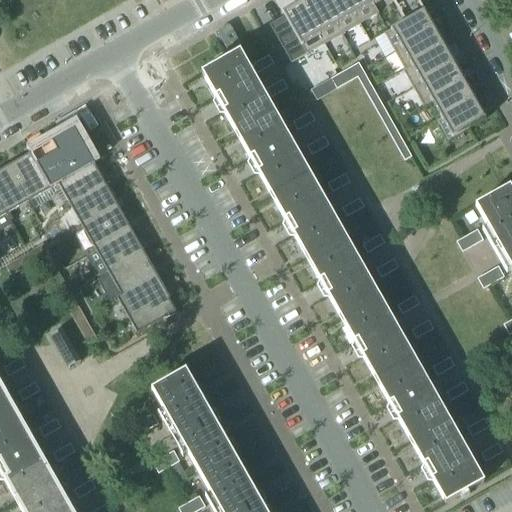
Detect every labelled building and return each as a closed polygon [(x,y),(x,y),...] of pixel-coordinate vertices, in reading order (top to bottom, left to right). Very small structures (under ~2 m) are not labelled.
[(321,0),(306,0),(300,4),(319,37),(324,46),(341,36),(337,27),(321,0)] [(344,0),(321,0),(337,27),(341,36),(359,26),(354,17),(344,0)] [(368,0),(344,0),(354,17),(359,26),(377,16),(378,15),(373,7),(372,7),(368,0)] [(390,0),(401,19),(404,24),(423,13),(415,0),(390,0)] [(300,4),(281,15),(300,48),(305,56),(324,46),(319,37),(300,4)] [(390,32),(383,35),(394,54),(400,50),(434,31),(423,13),(404,24),(390,32)] [(226,27),(218,32),(217,33),(217,34),(217,35),(217,36),(227,53),(228,54),(229,54),(230,54),(239,49),(240,48),(240,47),(240,46),(230,28),(229,27),(228,27),(227,27),(226,27)] [(400,50),(394,54),(400,65),(403,71),(404,71),(444,49),(434,31),(400,50)] [(403,71),(401,72),(402,73),(412,90),(420,85),(454,67),(444,49),(404,71),(403,71)] [(201,76),(353,345),(445,506),(483,485),(239,55),(201,76)] [(250,68),(255,76),(273,66),(268,58),(250,68)] [(357,65),(351,69),(356,79),(363,76),(357,65)] [(420,85),(412,90),(422,108),(422,109),(431,104),(430,103),(464,84),(454,67),(420,85)] [(351,69),(344,73),(350,83),(356,79),(351,69)] [(344,73),(337,77),(343,87),(350,83),(344,73)] [(363,76),(356,79),(362,90),(369,86),(363,76)] [(337,77),(330,81),(336,91),(343,87),(337,77)] [(264,92),(269,101),(287,91),(282,82),(264,92)] [(464,84),(430,103),(431,104),(437,115),(440,120),(440,121),(474,102),(464,84)] [(369,86),(362,90),(368,100),(375,96),(369,86)] [(375,96),(368,100),(374,111),(381,107),(375,96)] [(440,120),(436,123),(447,142),(451,140),(484,121),(474,102),(440,121),(440,120)] [(381,107),(374,111),(380,121),(387,117),(381,107)] [(292,124),(297,133),(314,123),(309,114),(292,124)] [(387,117),(380,121),(386,132),(393,128),(387,117)] [(393,128),(386,132),(392,142),(399,138),(393,128)] [(73,132),(29,157),(49,191),(58,187),(57,186),(92,167),(73,132)] [(399,138),(392,142),(398,152),(405,148),(399,138)] [(306,149),(311,158),(328,148),(323,139),(306,149)] [(405,148),(398,152),(404,163),(410,159),(411,159),(405,148)] [(29,157),(7,169),(27,204),(31,211),(35,209),(31,202),(32,201),(49,191),(29,157)] [(92,167),(57,186),(58,187),(65,200),(68,205),(61,209),(63,213),(70,208),(105,189),(92,167)] [(7,169),(0,173),(0,206),(9,223),(12,222),(8,215),(27,204),(7,169)] [(328,185),(333,194),(349,185),(344,176),(328,185)] [(105,189),(70,208),(80,227),(73,231),(75,235),(83,231),(117,211),(105,189)] [(511,274),(511,195),(508,189),(503,193),(503,192),(480,205),(481,205),(475,208),(511,274)] [(341,211),(346,219),(363,209),(358,201),(341,211)] [(0,232),(11,226),(9,223),(0,206),(0,232)] [(117,211),(83,231),(93,249),(86,253),(88,257),(95,253),(130,233),(117,211)] [(476,232),(469,236),(475,246),(482,243),(476,232)] [(101,263),(91,269),(98,280),(98,281),(107,275),(143,255),(130,233),(95,253),(101,263)] [(469,236),(462,240),(468,250),(475,246),(469,236)] [(361,247),(366,255),(383,245),(379,237),(361,247)] [(468,250),(462,240),(455,244),(461,254),(468,250)] [(42,247),(29,254),(35,264),(39,261),(47,257),(42,247)] [(29,254),(17,261),(22,271),(35,264),(29,254)] [(143,255),(107,275),(120,297),(155,277),(143,255)] [(47,257),(39,261),(47,276),(55,271),(47,257)] [(17,261),(4,268),(10,278),(22,271),(17,261)] [(375,271),(380,280),(398,270),(393,262),(375,271)] [(497,269),(490,273),(496,283),(503,279),(497,269)] [(55,271),(47,276),(55,290),(64,285),(55,271)] [(490,273),(483,277),(489,287),(496,283),(490,273)] [(120,297),(116,300),(136,336),(174,314),(167,302),(169,301),(155,277),(120,297)] [(489,287),(483,277),(476,281),(482,291),(489,287)] [(64,285),(55,290),(63,304),(72,299),(64,285)] [(396,308),(401,317),(418,307),(413,298),(396,308)] [(72,299),(63,304),(71,318),(80,313),(72,299)] [(80,313),(71,318),(79,332),(88,328),(80,313)] [(410,333),(415,341),(432,331),(428,323),(410,333)] [(511,335),(511,327),(509,323),(502,327),(508,337),(511,335)] [(88,328),(79,332),(87,347),(96,342),(88,328)] [(49,338),(68,370),(69,370),(68,369),(70,367),(77,363),(79,364),(80,363),(61,331),(60,332),(61,332),(60,334),(53,338),(51,338),(50,337),(49,338)] [(20,360),(3,370),(7,379),(25,369),(20,360)] [(431,370),(436,378),(453,368),(449,360),(431,370)] [(151,392),(165,416),(219,511),(263,511),(206,410),(185,373),(179,376),(157,389),(151,392)] [(445,394),(450,403),(467,393),(463,384),(445,394)] [(34,385),(17,395),(22,403),(39,393),(34,385)] [(0,476),(20,511),(70,511),(0,387),(0,476)] [(151,416),(130,428),(136,438),(157,426),(151,416)] [(55,421),(38,431),(43,440),(60,430),(55,421)] [(466,431),(471,439),(488,430),(483,421),(466,431)] [(69,446),(52,456),(57,464),(74,455),(69,446)] [(480,455),(484,462),(501,453),(497,446),(480,455)] [(173,453),(152,465),(158,476),(179,464),(173,453)] [(73,492),(78,501),(95,491),(90,482),(90,483),(82,469),(74,474),(82,487),(73,492)] [(177,511),(199,511),(204,509),(198,499),(177,511)]
